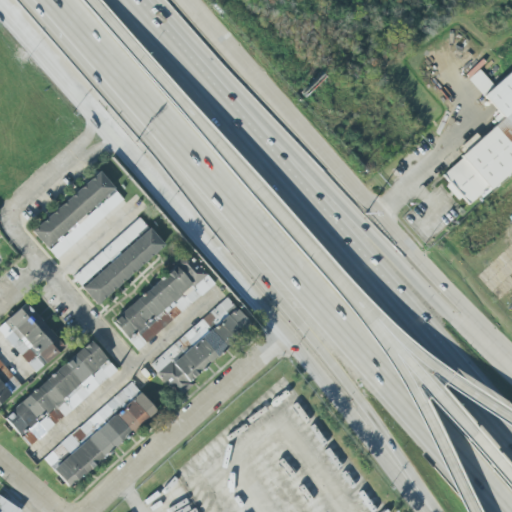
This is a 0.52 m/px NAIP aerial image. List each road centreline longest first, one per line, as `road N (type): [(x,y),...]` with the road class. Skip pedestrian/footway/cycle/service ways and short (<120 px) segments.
road 1 (motorway): [(45,0),(497,511)]
road 2 (motorway): [(40,0),(307,333),(434,511)]
road 3 (motorway): [(511,439),(167,46)]
road 4 (primary): [(107,126),(424,511)]
road 5 (motorway): [(511,382),(167,46)]
road 6 (motorway): [(80,0),(353,299)]
road 7 (primary): [(511,359),(248,70)]
road 8 (residential): [(142,371),(9,216),(107,126)]
road 9 (residential): [(87,511),(285,336)]
road 10 (motorway): [(353,299),(469,511)]
road 11 (motorway): [(353,299),(511,478)]
road 12 (motorway): [(511,423),(420,362),(353,299)]
road 13 (primary): [(7,8),(107,126)]
